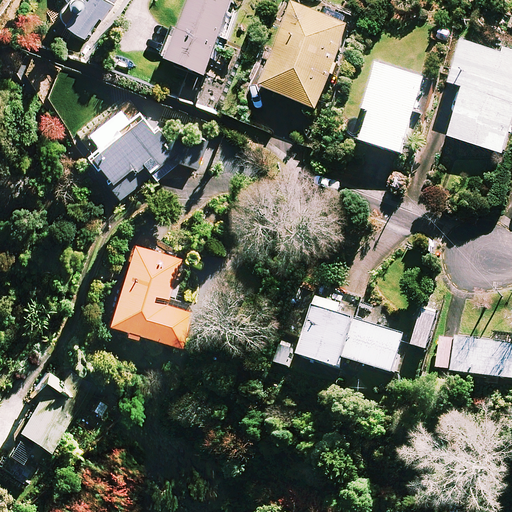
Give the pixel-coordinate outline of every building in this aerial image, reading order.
[(70,0),(58,19),(84,37),(98,16),(102,19),(115,0),(70,0)] [(233,10),(209,0),(194,0),(169,62),(206,77),(233,10)] [(350,28),(297,7),(264,90),(318,111),(350,28)] [(504,56),(466,44),(453,86),(467,90),(452,140),(504,155),(511,128),(511,52),(505,51),(504,56)] [(427,80),(380,66),(366,111),(373,113),(364,143),(404,155),(427,80)] [(166,134),(155,119),(149,124),(137,108),(82,150),(117,196),(150,171),(154,176),(177,159),(195,167),(210,132),(197,126),(194,133),(176,125),(168,143),(165,146),(160,139),(166,134)] [(179,254),(131,239),(106,319),(180,342),(191,308),(165,300),(179,254)] [(393,373),(405,336),(357,321),(361,307),(322,295),(303,357),(342,369),(345,358),(393,373)] [(439,313),(424,308),(413,346),(428,350),(439,313)] [(511,333),(508,333),(507,344),(442,338),(438,371),(511,378),(511,333)] [(90,383),(67,367),(58,381),(45,372),(33,389),(38,392),(12,429),(43,451),(90,383)]
